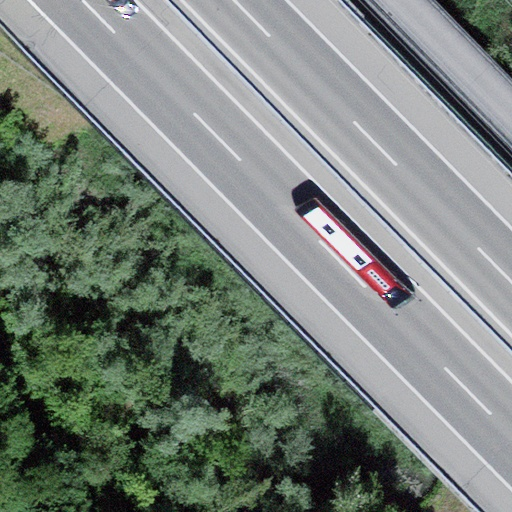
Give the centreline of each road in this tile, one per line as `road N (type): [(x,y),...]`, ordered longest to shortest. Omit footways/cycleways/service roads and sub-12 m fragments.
road 1 (motorway): [(82,0),(511,436)]
road 2 (motorway): [(511,282),(231,0)]
road 3 (track): [(399,0),(511,113)]
